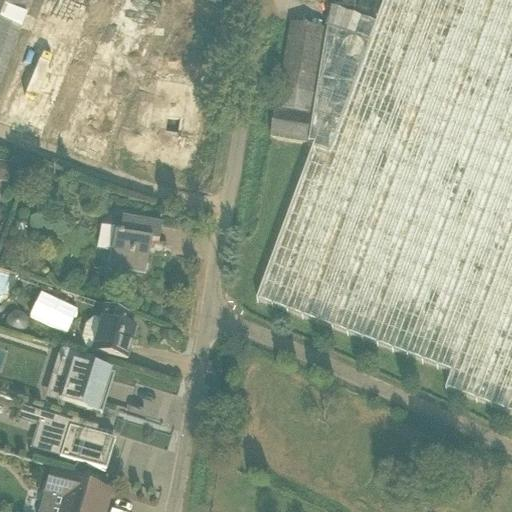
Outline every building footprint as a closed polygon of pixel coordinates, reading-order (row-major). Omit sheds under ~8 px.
[(0,0),(0,78),(31,0),(0,0)] [(332,10),(329,31),(311,145),(316,145),(258,302),(453,374),(446,391),(511,415),(511,0),(387,0),(377,26),(332,10)] [(336,0),(335,5),(354,9),(356,9),(357,0),(336,0)] [(272,138),(311,145),(329,31),(293,25),(278,111),(276,111),(272,138)] [(143,161),(196,169),(209,87),(156,79),(143,161)] [(0,161),(0,179),(9,181),(12,163),(0,161)] [(158,245),(162,226),(122,217),(118,236),(114,235),(107,267),(145,275),(151,243),(158,245)] [(85,349),(92,351),(92,352),(126,361),(135,329),(126,327),(129,315),(103,308),(100,321),(93,319),(85,326),(82,339),(85,349)] [(60,350),(45,399),(60,404),(101,417),(114,377),(91,369),(94,360),(60,350)] [(49,457),(67,462),(105,474),(115,444),(95,438),(98,428),(22,404),(17,421),(56,434),(49,457)] [(110,494),(84,487),(86,480),(52,470),(44,495),(63,501),(59,511),(99,511),(101,507),(106,508),(110,494)]
